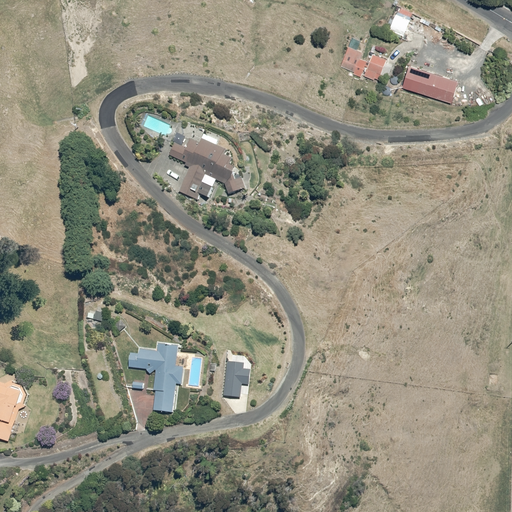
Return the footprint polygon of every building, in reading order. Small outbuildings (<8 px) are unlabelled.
[(415,18),(400,9),(387,29),(402,38),(415,18)] [(363,52),(349,46),(341,66),(355,71),(363,52)] [(388,59),(373,53),(364,76),(375,80),(376,78),(380,79),(388,59)] [(460,81),(410,65),(404,87),(453,103),(460,81)] [(187,147),(177,142),(170,155),(187,162),(186,165),(191,167),(180,191),(197,200),(200,193),(210,198),(214,187),(203,182),(207,175),(226,183),(231,193),(246,187),(240,170),(235,166),(230,163),(233,157),(225,154),(226,148),(203,138),(201,143),(191,139),(187,147)] [(105,313),(97,310),(94,319),(102,321),(105,313)] [(121,331),(127,326),(122,319),(115,325),(121,331)] [(141,354),(131,352),(130,367),(148,369),(152,374),(156,370),(158,370),(155,390),(158,390),(155,410),(175,411),(178,384),(183,385),(185,367),(177,366),(179,346),(159,343),(158,351),(141,349),(141,354)] [(250,383),(251,370),(244,369),(245,361),(228,360),(225,394),(242,396),(243,383),(250,383)] [(0,437),(10,442),(21,409),(26,407),(30,395),(25,385),(13,380),(6,383),(0,380),(0,410),(1,410),(0,412),(0,437)]
